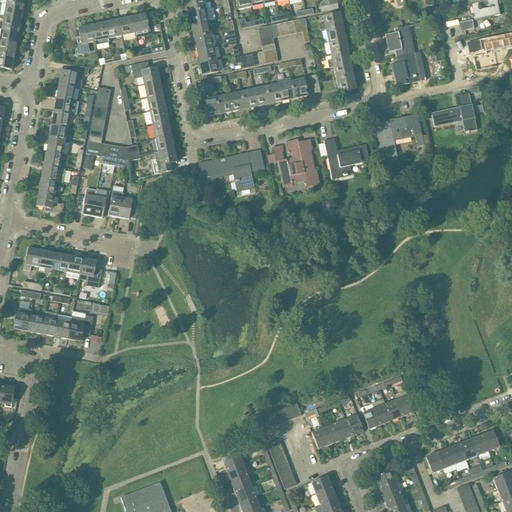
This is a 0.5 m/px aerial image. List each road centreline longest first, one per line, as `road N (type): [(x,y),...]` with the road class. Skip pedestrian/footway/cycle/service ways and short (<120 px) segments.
road 1 (residential): [(376,102),(209,138),(196,134),(164,0)]
road 2 (residential): [(363,511),(348,476),(352,462),(498,406),(511,414)]
road 3 (residential): [(12,511),(37,372),(34,364),(0,355)]
road 4 (residential): [(30,88),(48,17),(113,0)]
road 5 (residential): [(124,266),(120,245),(5,221)]
road 6 (residential): [(5,221),(30,88)]
